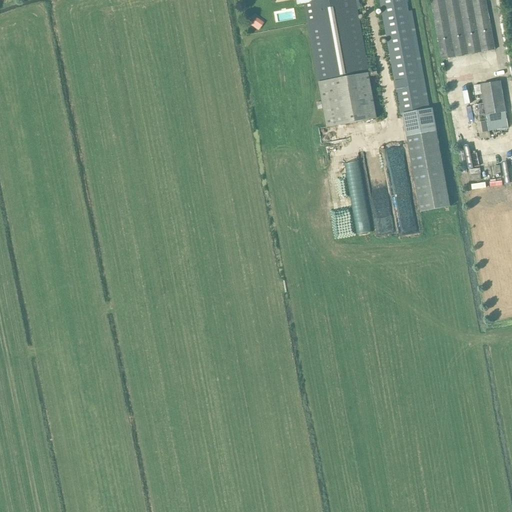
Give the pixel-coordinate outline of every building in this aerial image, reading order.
[(304,4),(327,128),(377,118),(356,0),(315,0),(313,0),(296,0),(297,6),(304,4)] [(379,0),(400,115),(404,115),(430,109),(413,11),(409,11),(407,0),(379,0)] [(486,0),(430,0),(442,60),(495,50),(486,0)] [(248,23),(257,31),(263,24),(254,16),(248,23)] [(508,128),(501,81),(481,84),(488,131),(508,128)] [(432,108),(430,109),(404,115),(420,212),(450,207),(432,108)] [(344,163),(355,235),(370,232),(358,161),(344,163)]
